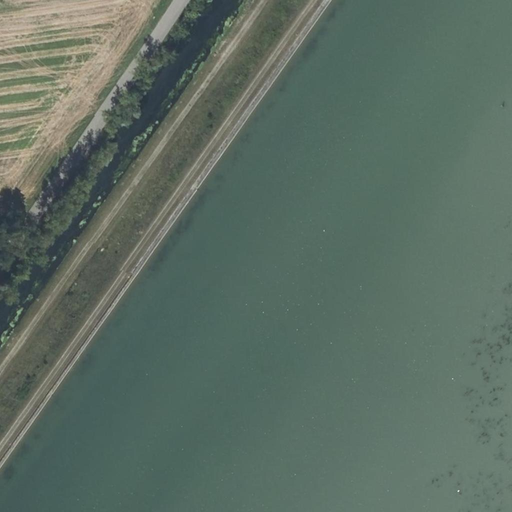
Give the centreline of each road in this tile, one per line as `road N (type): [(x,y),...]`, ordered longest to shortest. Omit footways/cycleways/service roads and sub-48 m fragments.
road 1 (track): [(0,445),(315,0)]
road 2 (track): [(264,0),(0,372)]
road 3 (tertiary): [(181,0),(0,260)]
